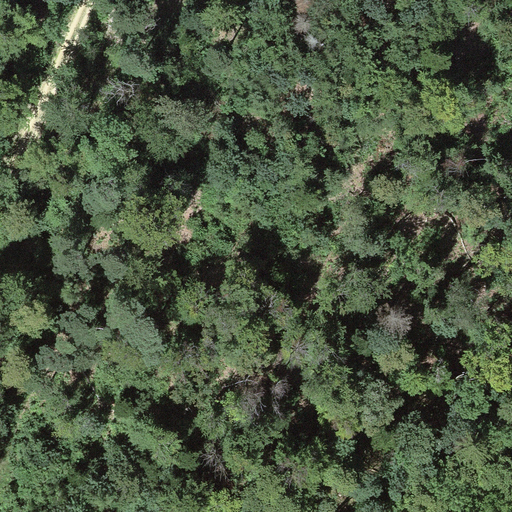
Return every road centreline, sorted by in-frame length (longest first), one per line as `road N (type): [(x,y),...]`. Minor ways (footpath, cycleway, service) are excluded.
road 1 (track): [(0,483),(58,333),(206,114),(250,0)]
road 2 (track): [(287,262),(331,204),(449,0)]
road 3 (track): [(87,0),(0,195)]
